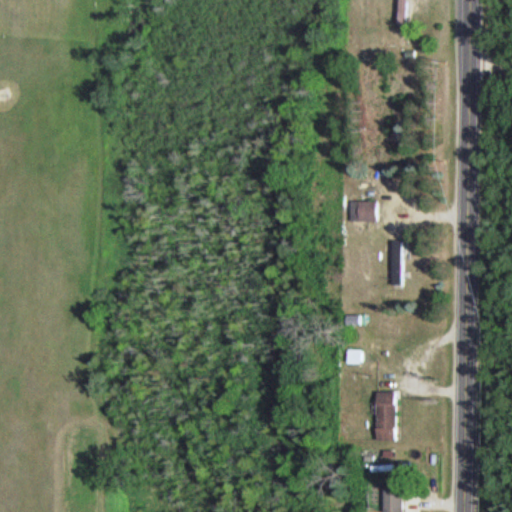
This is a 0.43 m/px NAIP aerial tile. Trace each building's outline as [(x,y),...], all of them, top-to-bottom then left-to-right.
[(398,0),(398,46),(411,46),(411,15),(419,15),(418,0),(398,0)] [(376,201),(350,201),(349,221),(376,221),(377,205),(383,205),(383,185),(376,185),(376,201)] [(405,240),(391,240),(391,284),(405,284),(405,240)] [(361,350),(347,350),(346,364),(361,364),(361,350)] [(375,392),(375,441),(398,441),(398,392),(375,392)]
